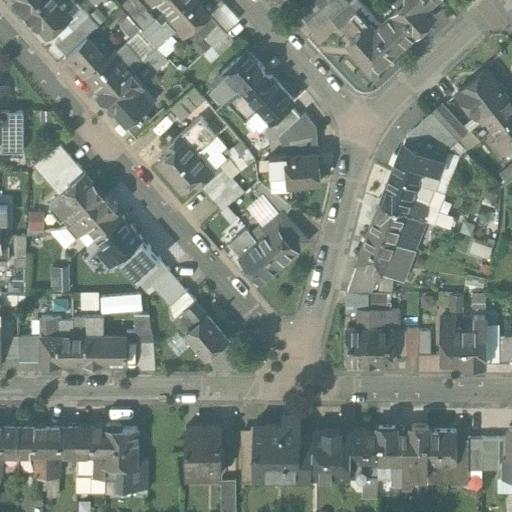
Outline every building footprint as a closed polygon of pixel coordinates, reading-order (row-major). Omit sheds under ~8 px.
[(17,0),(27,11),(39,0),(17,0)] [(39,0),(27,11),(47,34),(67,17),(63,12),(73,3),(70,0),(39,0)] [(173,0),(166,7),(173,15),(167,21),(181,37),(209,13),(198,1),(197,0),(173,0)] [(328,0),(310,0),(298,12),(307,22),(330,2),(328,0)] [(365,0),(361,0),(353,8),(369,25),(374,30),(380,24),(365,8),(369,4),(365,0)] [(406,0),(407,1),(398,9),(418,31),(436,16),(428,8),(434,2),(432,0),(406,0)] [(350,6),(343,13),(350,20),(351,19),(363,31),(369,25),(353,8),(352,8),(350,6)] [(380,24),(374,30),(395,53),(418,31),(398,9),(380,24)] [(87,14),(63,35),(73,46),(97,25),(87,14)] [(374,30),(369,25),(363,31),(351,43),(364,57),(361,60),(372,73),(395,53),(374,30)] [(107,57),(88,35),(66,55),(85,76),(86,75),(102,92),(103,92),(131,68),(127,64),(137,54),(126,42),(116,52),(114,50),(107,57)] [(152,40),(142,48),(149,55),(158,47),(152,40)] [(246,49),(216,76),(227,88),(235,81),(241,88),(263,67),(246,49)] [(131,68),(103,92),(102,92),(100,93),(114,108),(143,83),(142,81),(153,71),(142,59),(131,69),(131,68)] [(292,99),(263,67),(241,88),(246,93),(233,106),(245,119),(259,107),(270,119),(292,99)] [(511,100),(487,68),(458,91),(483,123),(487,120),(494,129),(495,129),(511,115),(511,100)] [(9,87),(0,87),(0,101),(9,101),(9,87)] [(194,87),(171,107),(182,119),(204,99),(194,87)] [(468,129),(443,102),(433,112),(457,139),(458,139),(468,129)] [(291,106),(265,130),(273,139),(278,134),(299,115),(291,106)] [(0,110),(0,143),(2,143),(2,151),(23,150),(23,110),(0,110)] [(143,110),(126,125),(137,137),(154,122),(143,110)] [(299,115),(278,134),(287,150),(318,147),(316,126),(304,111),(299,115)] [(433,112),(432,111),(413,129),(429,147),(447,154),(457,139),(433,112)] [(511,115),(495,129),(500,136),(491,143),(500,154),(511,145),(511,115)] [(194,122),(180,135),(186,143),(201,130),(194,122)] [(179,135),(165,147),(169,152),(158,162),(170,175),(195,153),(186,143),(180,135),(179,135)] [(255,158),(240,141),(229,151),(235,158),(233,160),(241,170),(255,158)] [(445,158),(405,141),(393,171),(417,181),(431,186),(433,187),(445,158)] [(60,143),(35,163),(57,189),(81,167),(60,143)] [(219,150),(204,163),(211,171),(219,164),(226,158),(219,150)] [(319,151),(270,155),(272,172),(288,171),(289,182),(321,179),(319,151)] [(195,153),(170,175),(182,189),(193,179),(197,184),(211,171),(204,163),(195,153)] [(219,164),(211,171),(197,184),(220,209),(244,191),(219,164)] [(81,167),(57,189),(65,198),(59,203),(67,213),(74,207),(82,215),(82,216),(105,195),(81,167)] [(27,192),(27,169),(7,169),(7,192),(27,192)] [(417,181),(393,171),(381,201),(405,210),(409,201),(414,189),(417,181)] [(431,186),(417,181),(414,189),(428,194),(431,186)] [(291,204),(263,182),(255,192),(276,209),(283,214),(284,213),(291,204)] [(105,195),(82,216),(82,215),(69,226),(75,232),(78,236),(90,225),(98,235),(122,214),(105,195)] [(405,210),(381,201),(369,230),(393,240),(394,240),(412,246),(423,217),(422,217),(405,210)] [(427,206),(414,201),(413,203),(409,201),(405,210),(422,217),(427,206)] [(276,209),(250,231),(258,241),(259,240),(279,264),(307,240),(284,213),(283,214),(276,209)] [(56,213),(42,216),(45,230),(59,228),(56,213)] [(122,214),(98,235),(105,242),(98,248),(106,257),(111,253),(118,260),(143,237),(123,214),(122,214)] [(69,226),(61,228),(69,238),(75,232),(69,226)] [(250,231),(247,227),(229,242),(261,280),(279,264),(259,240),(258,241),(250,231)] [(393,240),(369,230),(357,260),(400,276),(412,246),(394,240),(393,240)] [(26,234),(14,234),(14,255),(26,255),(26,234)] [(169,267),(148,243),(125,264),(146,287),(152,282),(169,267)] [(377,272),(356,264),(347,288),(359,290),(368,291),(370,290),(371,290),(377,272)] [(169,267),(152,282),(162,292),(178,278),(169,267)] [(102,305),(102,288),(91,288),(91,275),(84,275),(84,305),(102,305)] [(392,278),(380,277),(379,288),(392,289),(392,278)] [(359,290),(347,288),(347,308),(359,308),(368,308),(368,291),(359,290)] [(9,292),(0,291),(0,303),(2,303),(9,303),(9,292)] [(485,291),(473,292),(473,305),(485,305),(485,291)] [(210,292),(203,298),(207,302),(214,297),(210,292)] [(462,292),(452,292),(451,306),(462,306),(462,292)] [(227,336),(196,300),(184,310),(195,323),(186,330),(207,353),(227,336)] [(370,326),(370,308),(368,308),(359,308),(359,326),(370,326)] [(380,308),(380,326),(370,326),(370,359),(392,359),(392,327),(398,327),(399,308),(380,308)] [(380,326),(380,308),(370,308),(370,326),(380,326)] [(195,323),(184,310),(175,318),(186,330),(195,323)] [(149,312),(135,312),(135,338),(153,339),(149,312)] [(454,313),(442,314),(442,359),(464,359),(464,325),(454,325),(454,313)] [(486,359),(486,314),(474,314),(474,325),(464,325),(464,359),(486,359)] [(61,334),(61,315),(41,315),(42,359),(73,359),(73,334),(61,334)] [(103,315),(94,315),(94,334),(103,334),(103,315)] [(370,359),(370,326),(359,326),(347,326),(348,359),(370,359)] [(419,326),(405,326),(405,352),(419,352),(419,328),(419,326)] [(431,328),(419,328),(419,352),(431,351),(431,328)] [(35,333),(20,334),(20,359),(36,359),(35,333)] [(511,359),(511,333),(497,334),(497,359),(511,359)] [(20,334),(2,334),(2,360),(20,359),(20,334)] [(87,334),(73,334),(73,359),(127,359),(127,334),(103,334),(94,334),(87,334)] [(300,434),(300,413),(283,413),(283,423),(265,423),(265,429),(255,429),(255,443),(256,443),(256,455),(268,455),(268,443),(287,443),(286,468),(314,469),(314,435),(300,434)] [(107,421),(90,421),(90,424),(77,424),(78,448),(97,448),(107,448),(107,421)] [(121,421),(107,421),(107,448),(107,468),(120,468),(121,477),(142,477),(142,456),(138,456),(137,425),(121,425),(121,421)] [(428,421),(411,422),(411,427),(404,427),(404,453),(413,453),(428,453),(428,421)] [(456,426),(429,426),(429,421),(428,421),(428,453),(429,472),(469,472),(469,460),(470,437),(468,437),(456,437),(456,426)] [(378,427),(352,427),(352,442),(352,453),(362,453),(370,453),(380,453),(380,422),(378,422),(378,427)] [(396,427),(396,422),(380,422),(380,453),(394,453),(404,453),(404,427),(396,427)] [(19,424),(0,423),(0,468),(1,469),(1,453),(0,453),(0,448),(19,448),(19,424)] [(220,423),(187,424),(186,424),(187,467),(223,466),(221,423),(220,423)] [(49,424),(19,424),(19,448),(39,448),(49,448),(49,424)] [(77,424),(49,424),(49,448),(60,448),(78,448),(77,424)] [(314,435),(314,469),(352,469),(352,461),(344,461),(344,442),(352,442),(352,427),(314,427),(314,435)] [(255,429),(242,429),(243,475),(256,475),(257,468),(256,455),(256,443),(255,443),(255,429)] [(484,432),(469,432),(468,437),(470,437),(469,460),(483,460),(484,432)] [(500,432),(484,432),(483,460),(500,460),(500,432)] [(352,442),(344,442),(344,461),(352,461),(362,461),(362,453),(352,453),(352,442)] [(286,468),(287,443),(268,443),(268,455),(256,455),(257,468),(286,468)] [(49,448),(39,448),(39,453),(37,453),(37,469),(49,469),(49,448)] [(60,448),(49,448),(49,469),(60,469),(60,448)] [(107,468),(107,448),(97,448),(96,454),(95,454),(95,469),(107,469),(107,468)] [(380,453),(370,453),(370,467),(380,467),(380,453)] [(404,471),(404,453),(394,453),(394,471),(404,471)] [(413,453),(404,453),(404,471),(412,471),(413,453)] [(237,472),(222,472),(223,501),(238,501),(237,472)]
